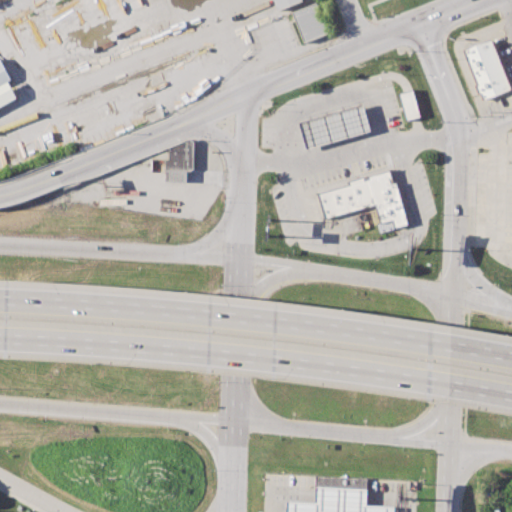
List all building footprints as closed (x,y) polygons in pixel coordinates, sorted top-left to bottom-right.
[(273,0),(303,0),(278,10),(273,0)] [(291,12),(303,42),(327,32),(316,2),(291,12)] [(461,49),(489,38),(509,88),(480,99),(461,49)] [(0,61),(0,85),(7,82),(10,80),(0,61)] [(0,85),(7,82),(16,97),(0,105),(0,85)] [(398,93),(406,120),(420,115),(412,89),(398,93)] [(298,122),(306,147),(369,128),(362,103),(298,122)] [(169,147),(191,138),(195,140),(193,169),(187,172),(187,188),(165,187),(166,173),(152,172),(152,158),(168,159),(169,147)] [(408,226),(391,169),(316,191),(324,217),(375,202),(381,223),(393,219),(396,229),(408,226)] [(285,511),(391,511),(392,507),(365,506),(367,478),(314,475),(313,502),(285,501),(285,511)]
